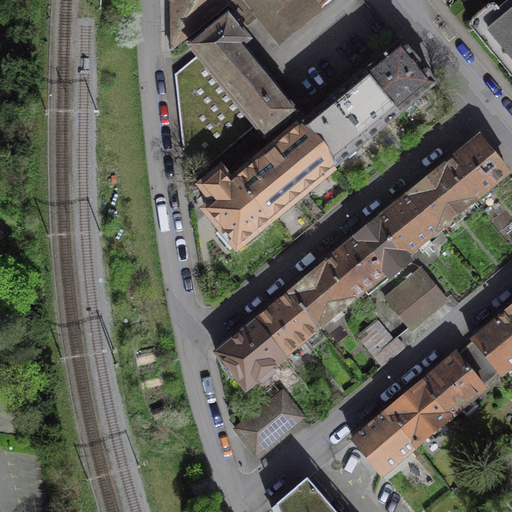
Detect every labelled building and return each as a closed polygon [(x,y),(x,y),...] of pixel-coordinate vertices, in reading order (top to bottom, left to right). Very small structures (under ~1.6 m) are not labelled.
[(330,0),(171,0),(173,50),(232,2),(237,8),(228,16),(234,23),(240,18),(243,22),(255,13),(280,42),(330,0)] [(511,0),(499,11),(496,7),(471,28),(511,76),(511,0)] [(257,50),(234,23),(228,16),(228,15),(190,46),(198,56),(175,74),(184,154),(199,172),(255,126),(264,137),(295,113),(249,57),(257,50)] [(400,43),(364,73),(399,114),(434,84),(400,43)] [(300,127),(334,167),(399,114),(364,73),(300,127)] [(236,181),(269,220),(334,167),(300,127),(236,180),(236,181)] [(478,138),(444,166),(473,201),(507,172),(478,138)] [(444,166),(410,193),(439,229),(473,201),(444,166)] [(204,184),(204,189),(215,202),(205,210),(221,229),(217,233),(230,249),(235,244),(237,247),(269,220),(236,181),(231,185),(221,174),(217,173),(204,184)] [(410,193),(324,265),(352,300),(385,272),(390,278),(410,262),(405,256),(417,246),(422,252),(432,244),(427,239),(439,229),(410,193)] [(324,265),(289,293),(319,328),(352,300),(324,265)] [(396,288),(384,298),(408,328),(445,298),(424,273),(400,293),(396,288)] [(255,321),(285,356),(305,339),(313,347),(325,336),(319,328),(289,293),(255,321)] [(511,367),(511,317),(508,312),(473,340),(498,371),(502,375),(511,367)] [(285,356),(255,321),(216,354),(246,389),(285,356)] [(498,371),(473,340),(455,355),(481,385),(498,371)] [(481,385),(455,355),(421,384),(450,419),(484,389),(481,385)] [(417,447),(450,419),(421,384),(387,412),(417,447)] [(301,416),(282,391),(236,428),(256,453),(301,416)] [(417,447),(387,412),(352,440),(382,475),(417,447)] [(335,511),(307,478),(276,504),(278,511),(335,511)]
